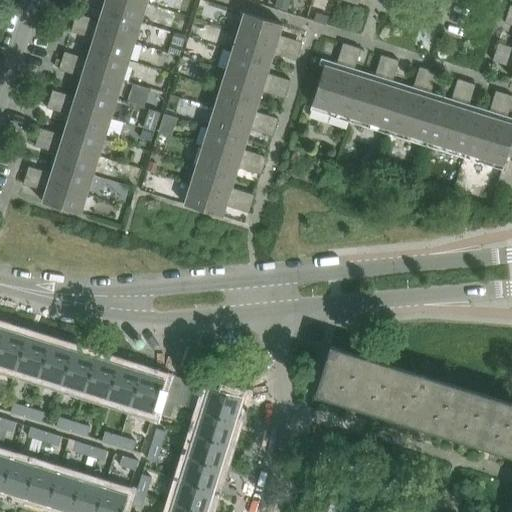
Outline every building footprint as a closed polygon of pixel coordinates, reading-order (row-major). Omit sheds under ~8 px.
[(141,23),(147,4),(134,0),(103,0),(106,1),(103,11),(141,23)] [(135,42),(141,23),(103,11),(99,21),(77,14),(74,23),(135,42)] [(279,35),(283,25),(244,13),(238,32),(299,51),(302,42),(279,35)] [(129,61),(135,42),(74,23),(71,32),(94,39),(91,49),(129,61)] [(299,51),(238,32),(232,51),(271,63),(274,53),(297,61),(299,51)] [(351,117),(363,78),(353,74),(361,49),(343,43),(335,69),(324,65),(312,105),(351,117)] [(511,57),(511,47),(498,43),(495,52),(511,57)] [(123,80),(129,61),(91,49),(87,59),(65,52),(62,61),(123,80)] [(268,73),(271,63),(232,51),(226,71),(288,90),(290,81),(268,73)] [(511,79),(511,57),(495,52),(493,61),(511,67),(511,79)] [(389,129),(401,90),(391,86),(399,61),(381,55),(373,81),(363,78),(351,117),(389,129)] [(117,99),(123,80),(62,61),(59,70),(82,77),(79,87),(117,99)] [(427,141),(440,101),(430,98),(438,73),(419,67),(411,93),(401,90),(389,129),(427,141)] [(288,90),(226,71),(220,90),(259,102),(262,92),(285,99),(288,90)] [(465,152),(478,113),(468,110),(476,85),(458,79),(450,105),(440,101),(427,141),(465,152)] [(111,119),(117,99),(79,87),(75,97),(53,90),(50,99),(111,119)] [(256,111),(259,102),(220,90),(214,109),(276,128),(279,119),(256,111)] [(511,124),(506,122),(511,102),(511,96),(496,91),(488,116),(478,113),(465,152),(503,164),(497,184),(511,188),(511,124)] [(105,137),(111,119),(50,99),(47,108),(70,116),(67,125),(105,137)] [(276,128),(214,109),(209,128),(247,140),(250,130),(273,137),(276,128)] [(99,156),(105,137),(67,125),(64,136),(41,128),(38,137),(99,156)] [(244,150),(247,140),(209,128),(203,147),(264,166),(267,157),(244,150)] [(93,176),(99,156),(38,137),(35,146),(58,154),(55,164),(93,176)] [(264,166),(203,147),(197,166),(235,178),(238,168),(261,175),(264,166)] [(87,195),(93,176),(55,164),(52,174),(29,167),(26,176),(87,195)] [(232,188),(235,178),(197,166),(191,185),(252,204),(255,195),(232,188)] [(81,214),(87,195),(26,176),(23,185),(46,192),(43,202),(81,214)] [(252,204),(191,185),(184,205),(223,217),(226,206),(249,213),(252,204)] [(0,363),(16,369),(26,337),(3,330),(0,338),(0,363)] [(39,376),(49,344),(26,337),(16,369),(39,376)] [(62,383),(71,351),(49,344),(39,376),(62,383)] [(511,511),(511,408),(338,354),(339,349),(341,350),(341,349),(331,346),(316,395),(511,455),(511,511)] [(84,390),(94,358),(71,351),(62,383),(84,390)] [(107,397),(117,365),(94,358),(84,390),(107,397)] [(130,404),(140,373),(117,365),(107,397),(130,404)] [(154,412),(163,380),(140,373),(130,404),(154,412)] [(235,421),(242,397),(210,388),(173,376),(163,406),(172,409),(174,403),(202,411),(235,421)] [(26,417),(29,408),(14,403),(11,413),(26,417)] [(168,425),(172,409),(163,406),(158,422),(168,425)] [(42,422),(45,412),(29,408),(26,417),(42,422)] [(228,444),(235,421),(202,411),(196,434),(228,444)] [(0,427),(13,432),(16,422),(0,417),(0,427)] [(71,431),(74,422),(60,417),(57,427),(71,431)] [(90,427),(74,422),(71,431),(87,436),(90,427)] [(46,432),(31,427),(28,437),(43,441),(46,432)] [(160,447),(165,432),(156,428),(151,444),(160,447)] [(59,446),(62,437),(46,432),(43,441),(59,446)] [(117,446),(120,436),(106,432),(103,441),(117,446)] [(221,466),(228,444),(196,434),(189,457),(221,466)] [(133,451),(136,441),(120,436),(117,446),(133,451)] [(89,456),(92,446),(77,441),(74,451),(89,456)] [(156,462),(160,447),(151,444),(146,459),(156,462)] [(104,461),(107,451),(92,446),(89,456),(104,461)] [(0,489),(3,491),(13,459),(0,454),(0,489)] [(135,470),(139,461),(123,456),(120,465),(135,470)] [(214,489),(221,466),(189,457),(182,480),(214,489)] [(26,498),(35,466),(13,459),(3,491),(26,498)] [(49,505),(58,473),(35,466),(26,498),(49,505)] [(71,511),(81,480),(58,473),(49,505),(71,511)] [(145,493),(151,477),(141,474),(136,490),(145,493)] [(71,511),(96,511),(104,487),(81,480),(71,511)] [(206,511),(214,489),(182,480),(175,503),(206,511)] [(122,511),(128,495),(104,487),(96,511),(122,511)] [(141,508),(145,493),(136,490),(131,504),(141,508)] [(206,511),(175,503),(171,511),(206,511)]
